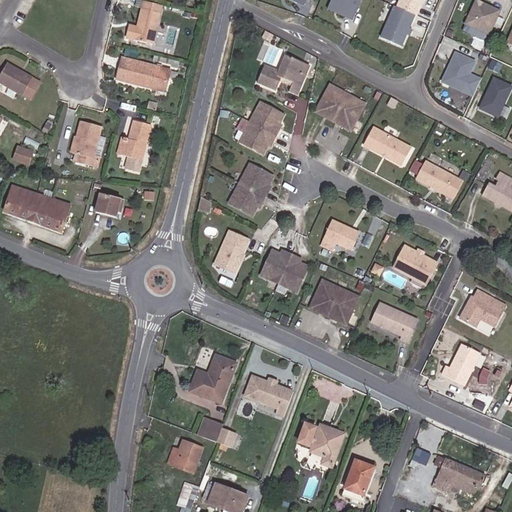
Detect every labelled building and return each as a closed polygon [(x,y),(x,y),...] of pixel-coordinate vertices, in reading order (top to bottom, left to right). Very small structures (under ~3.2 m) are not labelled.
[(151,0),(143,32),(162,37),(172,1),(169,0),(151,0)] [(356,17),(363,0),(333,0),(331,6),(356,17)] [(422,13),(427,0),(404,0),(402,5),(420,13),(422,13)] [(497,33),(508,10),(486,0),(483,0),(473,23),(497,33)] [(406,44),(420,13),(402,5),(400,3),(386,35),(406,44)] [(174,82),(179,64),(131,51),(126,72),(148,78),(149,75),(174,82)] [(468,90),(482,61),(462,52),(456,66),(457,68),(455,71),(454,70),(449,81),(468,90)] [(299,93),(308,97),(316,77),(310,74),(313,66),(296,58),(290,73),(275,67),(268,84),(288,92),(291,84),(292,79),(303,84),(301,88),(299,93)] [(37,99),(47,83),(16,62),(6,78),(37,99)] [(310,74),(316,77),(320,68),(313,66),(310,74)] [(173,85),(174,82),(149,75),(148,78),(173,85)] [(505,115),(511,100),(511,81),(501,77),(487,107),(505,115)] [(301,88),(303,84),(292,79),(291,84),(301,88)] [(363,132),(378,104),(343,85),(328,114),(363,132)] [(286,131),(288,127),(294,115),(272,103),(250,143),(273,155),(278,146),(279,143),(286,131)] [(8,134),(1,130),(8,114),(0,109),(0,145),(1,146),(8,134)] [(137,162),(147,164),(158,116),(147,113),(144,125),(145,125),(144,132),(134,130),(130,147),(137,149),(140,149),(137,162)] [(108,150),(102,149),(108,120),(87,115),(80,148),(84,149),(82,156),(105,161),(108,150)] [(126,146),(130,147),(134,130),(130,129),(126,146)] [(413,167),(423,150),(384,129),(375,147),(413,167)] [(38,157),(42,146),(27,142),(23,153),(38,157)] [(474,180),(465,176),(436,160),(434,164),(427,160),(421,171),(428,175),(426,178),(464,198),(474,180)] [(279,193),(281,189),(287,178),(264,166),(244,204),(267,217),(272,207),(274,204),(277,206),(282,195),(279,193)] [(511,205),(511,174),(509,173),(505,180),(509,182),(506,187),(500,184),(494,195),(511,205)] [(18,183),(10,210),(44,221),(44,219),(52,221),(51,223),(69,229),(77,203),(18,183)] [(133,200),(109,193),(101,216),(122,223),(124,217),(125,212),(128,213),(133,200)] [(347,244),(363,252),(372,234),(344,221),(333,246),(344,251),(347,244)] [(229,265),(247,272),(262,240),(244,232),(229,265)] [(404,270),(438,287),(450,264),(415,246),(404,270)] [(271,276),(310,293),(322,266),(313,262),(310,261),(311,258),(296,251),(294,254),(291,252),(283,249),(271,276)] [(322,308),(359,324),(370,295),(334,280),(322,308)] [(504,326),(511,311),(511,309),(497,302),(499,297),(487,291),(483,298),(482,297),(471,318),(485,326),(489,319),(504,326)] [(414,341),(420,344),(430,322),(392,304),(383,323),(416,337),(414,341)] [(458,375),(480,386),(495,354),(476,346),(465,369),(462,367),(458,375)] [(197,388),(229,400),(244,361),(223,353),(216,372),(205,367),(197,388)] [(292,413),(295,403),(302,387),(284,380),(278,378),(262,372),(255,391),(285,403),(283,410),(292,413)] [(210,436),(223,442),(224,440),(229,426),(230,424),(216,419),(210,436)] [(303,440),(311,443),(318,424),(310,421),(303,440)] [(341,434),(343,429),(326,422),(325,427),(341,434)] [(328,462),(339,466),(352,432),(343,429),(341,434),(325,427),(323,433),(319,431),(321,425),(318,424),(311,443),(318,445),(317,449),(331,454),(328,462)] [(229,426),(224,440),(238,446),(243,432),(229,426)] [(174,461),(198,471),(208,445),(189,438),(186,446),(180,444),(174,461)] [(426,465),(432,452),(418,446),(412,459),(426,465)] [(450,467),(443,485),(458,491),(460,487),(461,484),(469,487),(468,491),(473,492),(474,489),(486,493),(495,473),(454,457),(454,459),(447,457),(444,464),(450,467)] [(355,496),(368,501),(381,466),(363,459),(352,488),(358,490),(355,496)] [(191,480),(183,500),(194,505),(202,485),(191,480)] [(225,503),(248,511),(253,495),(222,484),(215,505),(223,508),(225,503)] [(350,495),(355,496),(358,490),(352,488),(350,495)] [(236,511),(247,511),(248,511),(225,503),(223,508),(236,511)]
